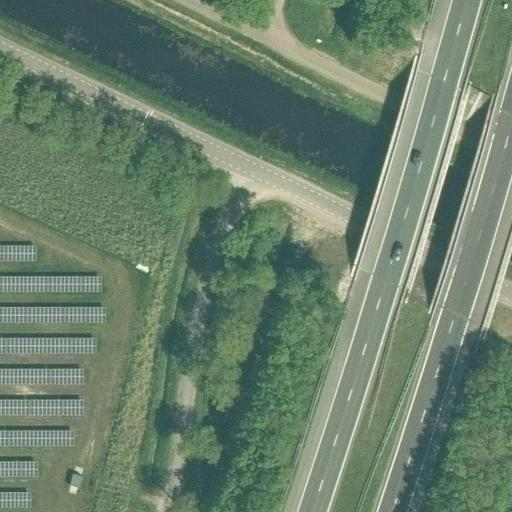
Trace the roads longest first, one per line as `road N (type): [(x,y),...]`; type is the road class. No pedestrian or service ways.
road 1 (motorway): [(466,0),(308,511)]
road 2 (motorway): [(387,511),(511,115)]
road 3 (unclassified): [(164,511),(197,315),(243,168)]
road 4 (tertiary): [(511,295),(243,168)]
road 5 (unclassified): [(511,159),(259,32)]
road 6 (tertiary): [(243,168),(0,50)]
